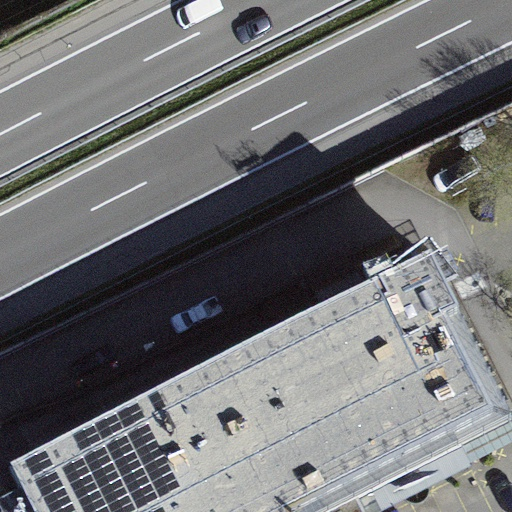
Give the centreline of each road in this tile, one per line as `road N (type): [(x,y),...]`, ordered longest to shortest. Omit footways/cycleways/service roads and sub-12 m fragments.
road 1 (motorway): [(0,257),(511,0)]
road 2 (motorway): [(264,0),(0,134)]
